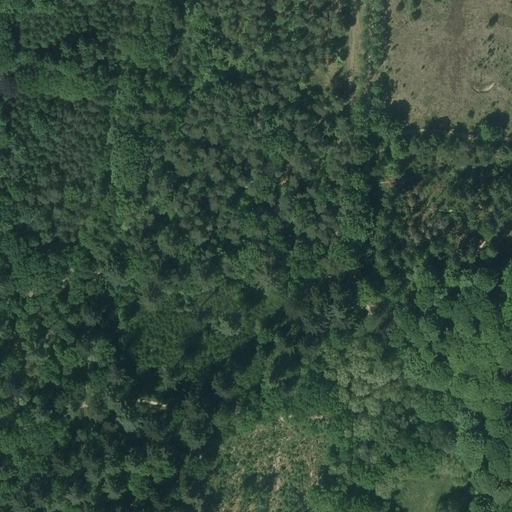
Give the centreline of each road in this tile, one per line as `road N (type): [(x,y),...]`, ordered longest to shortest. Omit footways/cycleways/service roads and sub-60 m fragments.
road 1 (track): [(163,0),(103,219),(78,511)]
road 2 (track): [(508,211),(473,267),(425,302),(402,360),(377,395),(330,415),(200,410)]
road 3 (track): [(0,266),(94,274),(360,273)]
road 4 (track): [(370,132),(321,150),(202,234),(132,272)]
road 5 (track): [(349,511),(360,273)]
road 6 (unknown): [(200,410),(113,400),(72,410),(44,428),(0,423)]
road 7 (track): [(359,290),(402,360),(511,413)]
road 8 (track): [(360,265),(511,265)]
road 9 (track): [(508,211),(406,207),(364,195)]
road 10 (track): [(370,132),(511,136)]
road 11 (unknown): [(370,132),(346,98),(351,0)]
road 12 (track): [(200,410),(211,276)]
road 13 (track): [(370,132),(375,0)]
